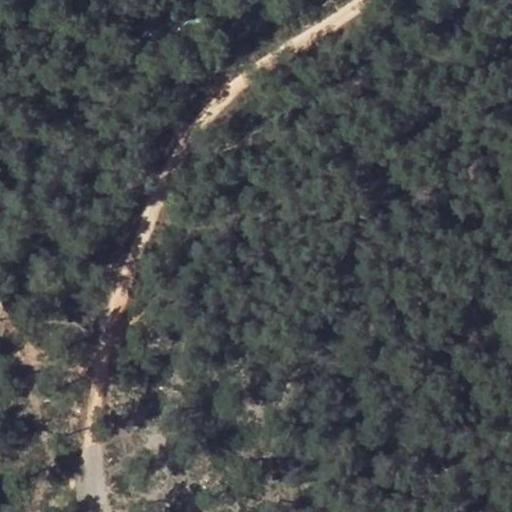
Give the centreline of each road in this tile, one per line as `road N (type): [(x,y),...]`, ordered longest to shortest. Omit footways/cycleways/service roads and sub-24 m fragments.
road 1 (track): [(320,0),(275,26),(178,121),(97,330),(90,511)]
road 2 (track): [(0,292),(29,340),(95,378)]
